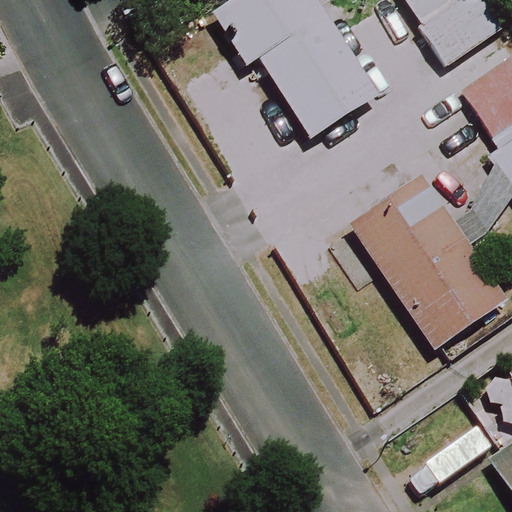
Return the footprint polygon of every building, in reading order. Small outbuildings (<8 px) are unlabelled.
[(242,0),(209,21),(242,74),(255,66),(307,147),(374,104),(307,0),(242,0)] [(495,38),(471,0),(394,0),(440,73),(495,38)] [(511,61),(458,97),(497,156),(487,164),(511,200),(511,61)] [(503,308),(417,184),(345,233),(431,357),(503,308)] [(511,453),(487,470),(511,506),(511,453)]
